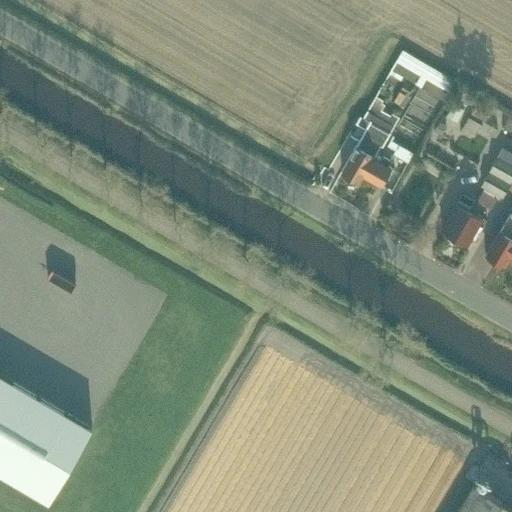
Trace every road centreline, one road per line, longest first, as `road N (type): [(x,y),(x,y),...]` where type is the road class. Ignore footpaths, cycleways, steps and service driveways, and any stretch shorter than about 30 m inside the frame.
road 1 (unclassified): [(511,427),(0,126)]
road 2 (unclassified): [(511,312),(0,17)]
